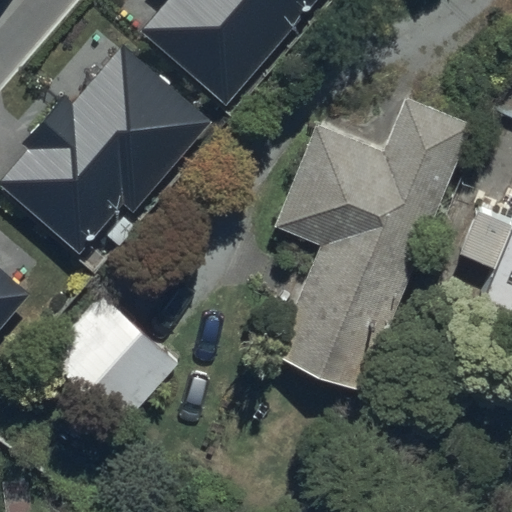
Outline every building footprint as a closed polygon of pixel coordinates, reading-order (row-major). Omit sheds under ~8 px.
[(168,0),(144,28),(231,104),(321,0),(168,0)] [(0,187),(0,189),(80,255),(123,203),(136,214),(211,123),(117,46),(0,187)] [(381,152),(314,124),(270,227),(319,247),(275,354),(363,391),(472,130),(402,101),(381,152)] [(511,229),(484,298),(511,309),(511,229)] [(0,326),(31,291),(0,263),(0,326)] [(103,296),(45,355),(117,425),(175,366),(103,296)]
